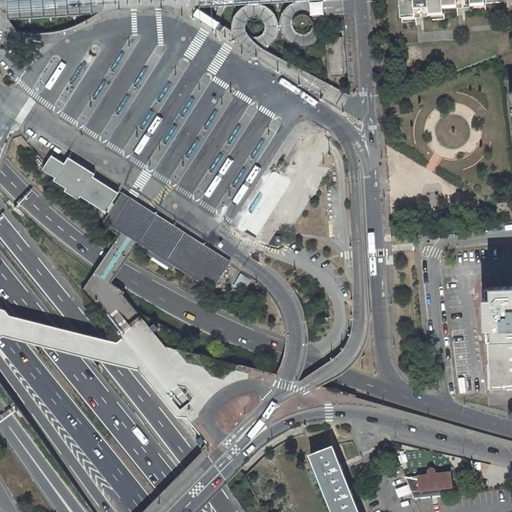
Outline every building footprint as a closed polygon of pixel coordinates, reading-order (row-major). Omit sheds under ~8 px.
[(0,0),(0,8),(3,13),(165,0),(194,0),(195,7),(249,4),(251,4),(301,1),(317,0),(0,0)] [(400,0),(402,14),(444,10),(443,4),(485,1),(485,0),(400,0)] [(215,30),(220,23),(198,8),(193,15),(209,26),(215,30)] [(293,21),(293,24),(293,26),(299,25),(300,26),(302,27),(303,27),(305,27),(307,25),(313,25),(313,24),(312,20),(310,17),(306,15),(302,14),(299,15),(295,17),(293,21)] [(345,76),(342,37),(326,38),(329,78),(345,76)] [(105,214),(119,193),(99,180),(97,182),(92,179),(93,177),(94,175),(80,166),(76,173),(51,157),(42,171),(55,179),(53,182),(65,190),(64,193),(78,201),(80,198),(105,214)] [(212,290),(213,290),(227,268),(227,267),(229,264),(141,208),(138,206),(121,195),(104,221),(127,235),(140,244),(137,247),(150,255),(152,252),(187,274),(212,290)] [(242,275),(235,287),(244,292),(251,280),(242,275)] [(511,286),(493,287),(493,298),(499,298),(499,306),(487,307),(490,389),(511,388),(511,286)] [(493,287),(486,288),(487,307),(499,306),(499,298),(493,298),(493,287)] [(154,324),(149,328),(151,330),(153,333),(158,329),(154,324)] [(201,437),(196,440),(200,446),(205,442),(202,439),(201,437)] [(358,511),(332,446),(311,455),(334,511),(358,511)] [(405,477),(413,498),(469,492),(468,489),(453,486),(451,472),(435,474),(435,471),(434,469),(433,468),(431,468),(430,468),(429,469),(428,470),(428,471),(429,475),(409,477),(409,478),(405,477)]
